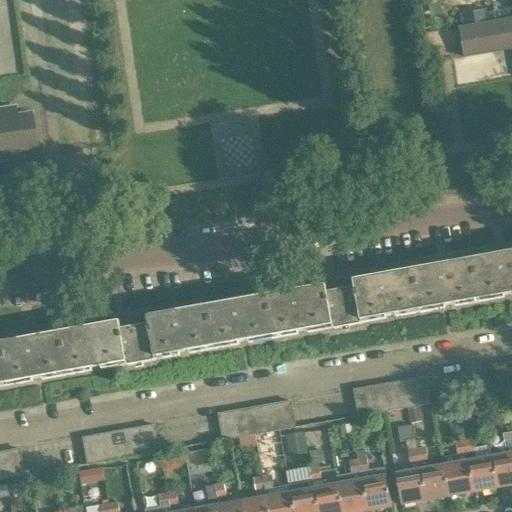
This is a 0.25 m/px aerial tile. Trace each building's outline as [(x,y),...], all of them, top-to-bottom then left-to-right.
[(459,28),(464,57),(511,48),(511,9),(486,14),(485,11),(461,15),(464,27),(459,28)] [(0,161),(21,158),(20,150),(36,148),(30,113),(15,115),(14,107),(0,109),(0,161)] [(479,300),(511,293),(511,251),(472,258),(479,300)] [(472,258),(412,269),(420,310),(479,300),(472,258)] [(353,279),(354,287),(360,321),(420,310),(412,269),(353,279)] [(325,284),(266,295),(273,336),(333,325),(327,292),(325,284)] [(361,324),(360,321),(354,287),(327,292),(333,325),(334,329),(361,324)] [(214,347),(273,336),(266,295),(206,305),(214,347)] [(146,316),(148,324),(154,357),(214,347),(206,305),(146,316)] [(67,373),(126,362),(120,329),(119,321),(60,331),(67,373)] [(155,361),(154,357),(148,324),(120,329),(126,362),(127,366),(155,361)] [(8,383),(67,373),(60,331),(0,342),(8,383)] [(511,361),(501,364),(506,391),(511,389),(511,361)] [(493,393),(506,391),(501,364),(489,366),(493,393)] [(426,377),(414,379),(419,406),(431,404),(426,377)] [(419,406),(414,379),(402,381),(407,408),(408,408),(419,406)] [(402,381),(390,383),(395,410),(407,408),(402,381)] [(382,413),(395,410),(390,383),(378,385),(382,413)] [(378,385),(365,388),(370,415),(382,413),(378,385)] [(358,417),(370,415),(365,388),(353,390),(358,417)] [(493,398),(495,410),(507,408),(505,396),(493,398)] [(291,401),(279,403),(283,430),(296,428),(291,401)] [(283,430),(279,403),(266,405),(271,432),(283,430)] [(266,405),(254,407),(259,434),(271,432),(266,405)] [(482,405),(473,406),(474,415),(483,414),(482,405)] [(421,421),(419,406),(408,408),(410,423),(421,421)] [(456,406),(444,408),(446,418),(458,416),(456,406)] [(242,409),(247,436),(255,435),(259,434),(254,407),(242,409)] [(467,407),(459,408),(460,417),(468,416),(467,407)] [(242,409),(230,412),(235,439),(242,437),(247,436),(242,409)] [(222,441),(235,439),(230,412),(218,414),(222,441)] [(155,425),(143,427),(148,454),(160,452),(155,425)] [(351,432),(350,425),(340,427),(341,433),(351,432)] [(131,429),(136,456),(148,454),(143,427),(131,429)] [(131,429),(119,431),(123,458),(136,456),(131,429)] [(106,433),(111,460),(123,458),(119,431),(106,433)] [(106,433),(94,435),(99,463),(111,460),(106,433)] [(301,433),(285,436),(288,452),(304,450),(301,433)] [(87,465),(99,463),(94,435),(82,438),(87,465)] [(247,436),(242,437),(244,446),(256,444),(255,435),(247,436)] [(474,452),(474,450),(472,440),(464,441),(466,454),(474,452)] [(458,455),(466,454),(464,441),(456,443),(458,455)] [(20,448),(8,451),(13,478),(25,476),(20,448)] [(419,462),(427,461),(425,448),(417,450),(419,462)] [(208,450),(185,453),(187,465),(210,462),(208,450)] [(410,464),(419,462),(417,450),(408,451),(410,464)] [(0,451),(0,477),(0,480),(13,478),(8,451),(0,451)] [(311,464),(323,462),(321,451),(310,452),(311,464)] [(364,452),(355,453),(357,460),(365,459),(364,452)] [(511,453),(491,457),(496,487),(511,484),(511,453)] [(468,461),(473,492),(496,487),(491,457),(468,461)] [(368,472),(368,471),(366,459),(365,459),(357,460),(359,474),(368,472)] [(352,475),(359,474),(357,460),(349,462),(352,473),(352,475)] [(443,466),(448,496),(473,492),(468,461),(443,466)] [(420,470),(425,500),(448,496),(443,466),(420,470)] [(425,500),(420,470),(395,474),(401,504),(425,500)] [(90,483),(87,471),(78,473),(80,485),(90,483)] [(264,490),(273,489),(270,476),(262,477),(264,490)] [(360,480),(365,511),(391,506),(386,476),(360,480)] [(256,491),(264,490),(262,477),(254,479),(256,491)] [(359,511),(365,511),(360,480),(337,484),(342,511),(359,511)] [(216,499),(225,497),(223,484),(214,486),(216,499)] [(342,511),(337,484),(318,488),(322,511),(342,511)] [(322,511),(318,488),(289,493),(292,511),(322,511)] [(169,507),(177,505),(175,493),(167,494),(169,507)] [(292,511),(289,493),(265,497),(267,511),(292,511)] [(169,507),(167,494),(159,496),(161,507),(161,508),(169,507)] [(267,511),(265,497),(241,502),(242,511),(267,511)] [(242,511),(241,502),(217,506),(218,511),(242,511)] [(109,504),(110,511),(118,511),(117,503),(109,504)]
